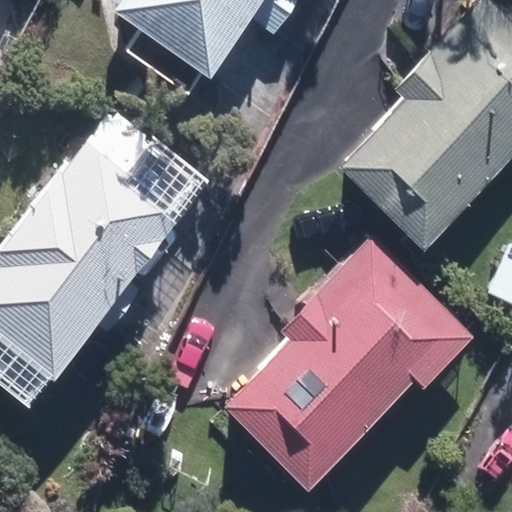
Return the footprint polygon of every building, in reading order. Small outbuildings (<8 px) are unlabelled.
[(98,55),(162,102),(237,0),(91,0),(81,14),(111,37),(98,55)] [(511,34),(479,1),(312,164),(396,250),(505,143),(511,150),(511,34)] [(152,219),(58,143),(0,214),(0,358),(24,378),(152,219)] [(197,402),(278,487),(392,377),(399,385),(455,332),(360,233),(271,317),(279,325),(197,402)] [(511,306),(511,247),(495,239),(470,292),(510,311),(511,306)]
